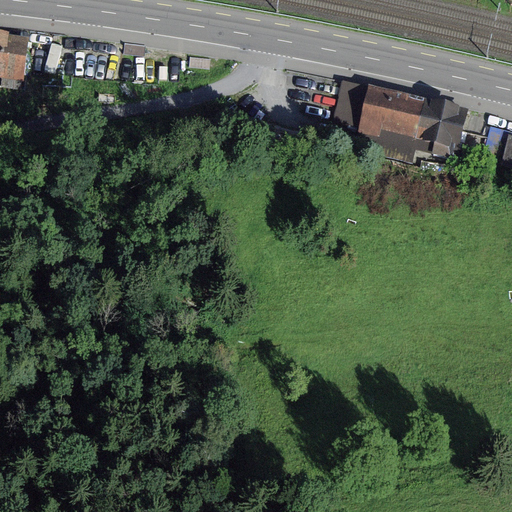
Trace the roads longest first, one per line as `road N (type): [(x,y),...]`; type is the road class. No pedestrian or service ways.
road 1 (primary): [(511,91),(270,40),(0,0)]
road 2 (track): [(270,40),(255,74),(206,97),(0,134)]
